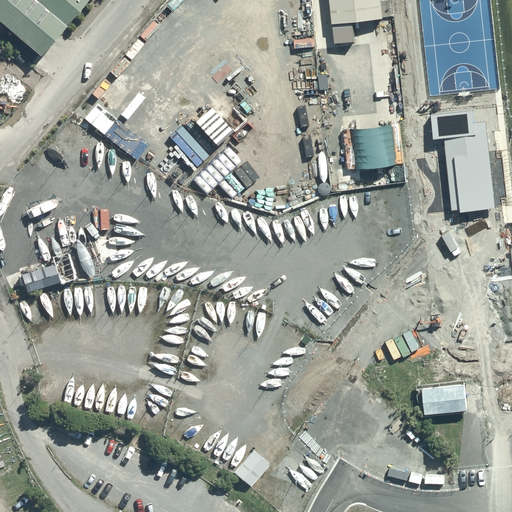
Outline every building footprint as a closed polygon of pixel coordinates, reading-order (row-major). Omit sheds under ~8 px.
[(0,0),(0,30),(37,62),(88,2),(85,0),(0,0)] [(381,0),(330,0),(333,22),(335,42),(356,40),(353,20),(384,16),(381,0)] [(474,109),(432,113),(434,137),(445,136),(445,142),(453,211),(496,206),(488,137),(487,120),(475,121),(474,109)] [(211,120),(188,144),(204,158),(225,135),(211,120)] [(400,122),(344,128),(349,168),(405,162),(400,124),(400,122)] [(7,221),(0,223),(0,247),(14,243),(7,221)] [(17,253),(2,257),(7,273),(22,268),(17,253)] [(22,273),(28,291),(59,281),(54,263),(22,273)] [(425,414),(465,410),(463,383),(422,388),(425,414)] [(252,486),(272,461),(255,448),(236,472),(252,486)]
